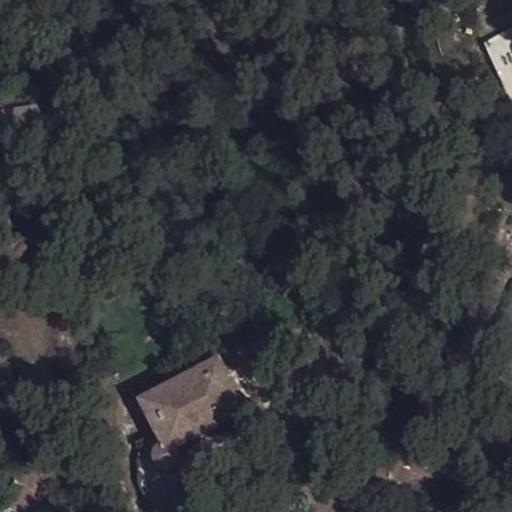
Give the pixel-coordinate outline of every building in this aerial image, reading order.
[(499,81),(511,74),(511,33),(483,47),(499,81)] [(35,109),(0,113),(0,143),(39,139),(35,109)] [(8,242),(12,240),(14,239),(15,233),(12,229),(11,229),(5,228),(1,231),(0,236),(3,241),(8,242)] [(69,329),(54,336),(69,366),(84,358),(69,329)] [(243,404),(219,362),(141,407),(165,450),(160,454),(157,460),(158,466),(163,471),(170,473),(176,471),(180,466),(181,458),(178,452),(240,416),(244,421),(250,425),(257,423),(262,419),(264,412),(262,406),(256,401),(249,401),(243,404)]
